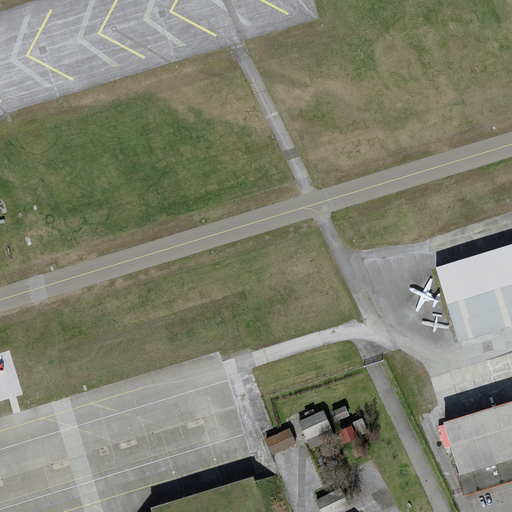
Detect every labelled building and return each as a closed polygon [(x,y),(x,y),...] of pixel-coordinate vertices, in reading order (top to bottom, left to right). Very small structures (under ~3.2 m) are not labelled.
[(511,245),(436,268),(455,330),(459,345),(511,328),(511,245)] [(511,402),(442,422),(463,494),(511,480),(511,402)] [(351,418),(346,406),(332,412),(336,424),(351,418)] [(333,429),(325,411),(316,415),(299,422),(307,440),(320,435),(333,429)] [(363,419),(354,423),(360,437),(369,433),(363,419)] [(352,428),(340,432),(346,445),(357,441),(352,428)] [(297,444),(290,429),(270,438),(266,439),(273,455),(297,444)] [(277,511),(268,482),(257,485),(255,480),(153,511),(152,511),(277,511)] [(339,511),(349,507),(340,490),(317,502),(321,511),(339,511)]
